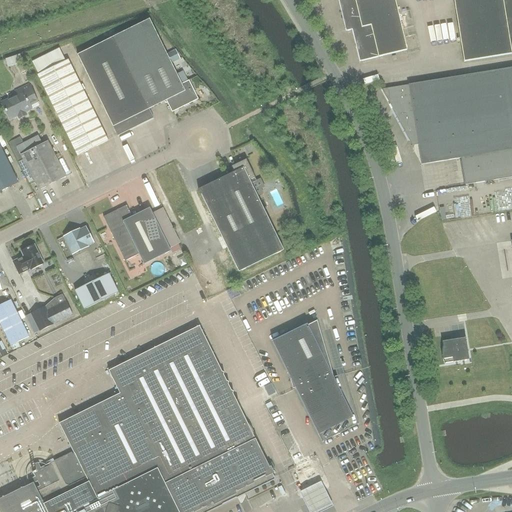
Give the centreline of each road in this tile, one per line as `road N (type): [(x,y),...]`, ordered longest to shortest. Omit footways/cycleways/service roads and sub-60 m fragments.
road 1 (unclassified): [(434,490),(375,159),(290,0)]
road 2 (unclassified): [(0,238),(202,139)]
